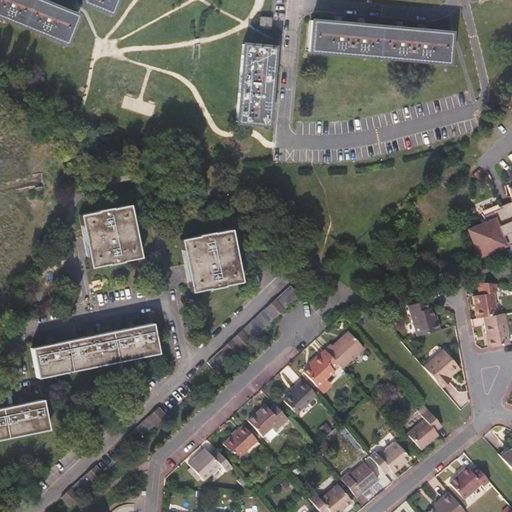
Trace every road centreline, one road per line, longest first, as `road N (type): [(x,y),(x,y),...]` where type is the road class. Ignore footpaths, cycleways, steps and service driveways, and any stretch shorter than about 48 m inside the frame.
road 1 (residential): [(184,369),(170,315),(148,302),(18,329),(11,344),(17,382),(0,385)]
road 2 (residential): [(148,511),(157,466),(306,332)]
road 3 (residential): [(374,511),(490,414)]
